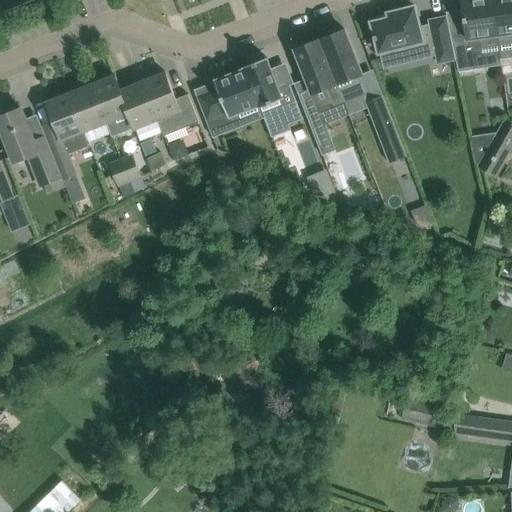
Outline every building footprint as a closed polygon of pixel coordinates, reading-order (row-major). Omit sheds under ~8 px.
[(493,0),(462,0),(464,11),(467,34),(451,37),(455,58),(458,72),(475,69),(474,63),(479,62),(478,55),(500,52),(501,59),(502,59),(500,44),(493,0)] [(511,0),(493,0),(500,44),(511,41),(511,0)] [(375,21),(372,22),(375,35),(374,35),(375,40),(376,40),(379,52),(381,52),(400,47),(402,54),(435,46),(437,56),(439,62),(455,58),(451,37),(447,16),(429,20),(431,25),(420,28),(415,7),(388,13),(389,14),(375,18),(375,21)] [(320,39),(344,102),(365,94),(369,92),(363,76),(345,29),(320,39)] [(334,106),(344,102),(320,39),(295,49),(306,78),(313,98),(301,102),(309,122),(315,138),(322,154),(335,149),(326,127),(313,93),(327,88),(334,106)] [(245,68),(260,105),(264,116),(267,124),(285,117),(287,124),(302,118),(289,85),(279,88),(267,58),(262,59),(261,57),(248,62),(249,65),(244,67),(244,68),(245,68)] [(245,68),(244,68),(232,73),(231,70),(218,76),(219,78),(215,80),(223,101),(202,109),(213,137),(235,128),(231,117),(260,105),(245,68)] [(199,122),(188,94),(176,99),(166,72),(142,82),(162,132),(164,136),(199,122)] [(115,75),(92,84),(107,122),(111,133),(113,137),(135,128),(129,113),(120,90),(121,90),(116,77),(115,75)] [(121,90),(120,90),(129,113),(135,128),(140,141),(162,132),(142,82),(121,90)] [(92,84),(69,93),(85,131),(107,122),(92,84)] [(89,142),(84,131),(69,93),(46,103),(47,104),(54,122),(42,127),(44,133),(52,152),(65,147),(68,154),(90,145),(89,142)] [(406,155),(383,96),(368,102),(365,103),(368,110),(389,162),(406,155)] [(62,178),(52,152),(44,133),(33,138),(26,120),(21,108),(16,110),(14,105),(0,110),(0,111),(2,116),(0,116),(0,126),(14,163),(29,157),(41,186),(44,185),(62,178)] [(504,124),(505,123),(502,122),(496,133),(478,165),(480,167),(481,166),(480,165),(486,154),(502,163),(511,145),(511,133),(501,127),(503,124),(504,124)] [(471,136),(478,165),(496,133),(471,136)] [(152,139),(141,143),(146,156),(157,152),(152,139)] [(184,141),(168,147),(174,162),(190,156),(184,141)] [(65,147),(52,152),(62,178),(63,180),(77,175),(68,154),(65,147)] [(152,171),(166,165),(160,152),(146,158),(152,171)] [(133,155),(121,159),(130,182),(141,178),(133,155)] [(0,202),(14,197),(0,159),(0,202)] [(118,187),(130,182),(121,159),(109,164),(118,187)] [(146,190),(141,178),(130,182),(135,194),(146,190)] [(135,194),(130,182),(118,187),(123,200),(135,196),(135,194)] [(424,229),(433,226),(425,206),(411,211),(416,225),(424,229)] [(511,216),(492,210),(487,227),(509,233),(511,221),(511,216)] [(442,406),(406,398),(401,420),(437,428),(442,406)] [(334,411),(326,409),(324,417),(332,418),(334,411)] [(455,432),(479,436),(511,440),(511,422),(457,415),(455,432)] [(316,460),(320,447),(306,442),(302,455),(316,460)] [(55,479),(22,511),(73,511),(81,505),(55,479)]
